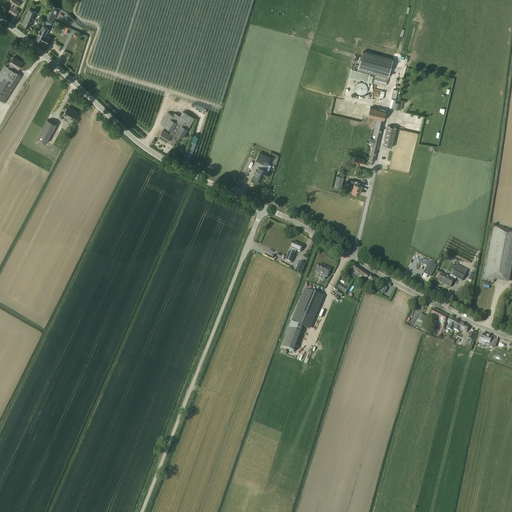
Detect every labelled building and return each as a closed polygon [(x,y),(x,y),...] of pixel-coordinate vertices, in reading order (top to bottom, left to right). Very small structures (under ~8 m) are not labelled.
[(20,3),(15,0),(12,0),(11,2),(15,5),(14,7),(12,6),(9,11),(16,16),(19,11),(16,9),(20,3)] [(53,20),(54,19),(58,9),(49,5),(45,16),(53,20)] [(30,27),(36,12),(29,9),(22,24),(30,27)] [(44,17),(41,23),(46,25),(50,27),(51,24),(53,21),(49,19),(44,17)] [(42,41),(47,43),(50,38),(45,35),(48,29),(43,26),(36,39),(42,41)] [(357,70),(388,78),(393,59),(363,51),(357,70)] [(23,63),(14,57),(10,63),(10,64),(8,67),(5,65),(0,72),(0,99),(5,103),(22,76),(12,69),(14,66),(19,69),(23,63)] [(387,79),(376,76),(374,83),(386,86),(387,79)] [(355,89),(355,90),(356,90),(356,91),(356,92),(357,92),(357,93),(358,93),(359,94),(360,94),(360,95),(361,95),(362,95),(363,94),(364,94),(365,94),(365,93),(366,93),(366,92),(367,92),(367,91),(367,90),(368,90),(368,89),(368,88),(368,87),(367,87),(367,86),(367,85),(366,85),(366,84),(365,83),(364,83),(363,82),(362,82),(361,82),(359,83),(358,83),(358,84),(357,84),(356,85),(356,86),(356,87),(355,87),(355,88),(355,89)] [(394,89),(389,107),(401,110),(403,101),(396,100),(398,90),(394,89)] [(77,112),(68,107),(63,115),(73,121),(77,112)] [(386,110),(371,107),(368,117),(377,119),(373,135),(376,136),(375,139),(371,138),(369,143),(374,144),(370,161),(374,162),(384,120),(384,121),(386,110)] [(161,141),(162,140),(167,143),(169,139),(173,141),(176,135),(182,139),(188,129),(194,118),(183,111),(181,115),(175,112),(173,115),(168,112),(160,124),(171,131),(170,134),(163,130),(158,138),(159,139),(159,140),(161,141)] [(47,143),(57,125),(47,120),(38,138),(35,142),(44,147),(46,143),(47,143)] [(395,127),(418,131),(419,125),(397,121),(395,127)] [(388,126),(383,145),(392,147),(396,128),(388,126)] [(261,163),(254,178),(262,182),(264,176),(267,178),(269,172),(265,170),(271,158),(259,152),(255,160),(261,163)] [(365,160),(354,157),(353,162),(357,163),(357,164),(360,165),(360,164),(363,165),(365,160)] [(341,189),(344,178),(343,177),(343,175),(340,174),(339,177),(337,176),(334,188),(341,189)] [(360,194),(362,185),(360,185),(360,182),(351,180),(350,183),(354,184),(352,192),(360,194)] [(494,283),(494,281),(509,283),(511,265),(511,231),(503,230),(504,228),(494,226),(483,281),(494,283)] [(289,251),(295,254),(296,251),(300,253),(303,246),(293,242),(290,248),(291,248),(289,251)] [(270,253),(263,250),(262,254),(275,259),(277,253),(271,251),(270,253)] [(291,263),(295,254),(289,251),(285,261),(291,263)] [(429,262),(423,273),(429,276),(430,277),(436,266),(435,265),(429,262)] [(327,277),(331,269),(319,264),(318,266),(317,266),(316,269),(316,271),(316,273),(327,277)] [(466,275),(465,274),(467,271),(457,265),(455,269),(451,276),(462,282),(466,275)] [(352,273),(365,282),(370,276),(356,267),(352,273)] [(438,282),(450,288),(454,280),(442,274),(438,282)] [(371,276),(366,283),(373,288),(378,281),(371,276)] [(347,290),(339,285),(337,287),(345,293),(347,290)] [(305,290),(291,322),(307,329),(321,296),(305,290)] [(447,317),(433,310),(429,318),(435,321),(437,318),(439,319),(439,320),(439,321),(439,322),(440,323),(441,323),(443,325),(444,322),(447,317)] [(422,325),(426,317),(420,314),(417,320),(418,320),(417,322),(422,325)] [(452,332),(457,322),(450,319),(447,323),(449,324),(447,329),(452,332)] [(469,327),(457,322),(454,330),(459,332),(460,329),(466,332),(469,327)] [(472,341),(476,334),(471,332),(468,339),(472,341)] [(484,345),(487,343),(490,344),(490,347),(493,348),(495,346),(496,344),(494,343),(496,339),(492,337),(492,338),(483,334),(482,339),(479,338),(478,343),(484,345)]
